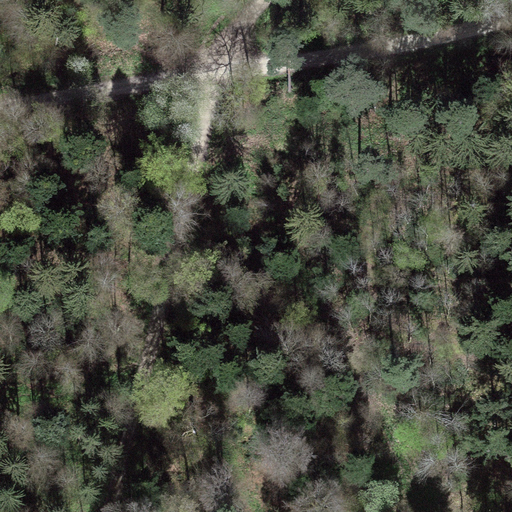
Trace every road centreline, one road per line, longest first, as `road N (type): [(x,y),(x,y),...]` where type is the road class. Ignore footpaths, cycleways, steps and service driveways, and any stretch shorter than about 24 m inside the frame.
road 1 (track): [(106,511),(213,74),(233,30),(261,0)]
road 2 (track): [(511,17),(0,108)]
